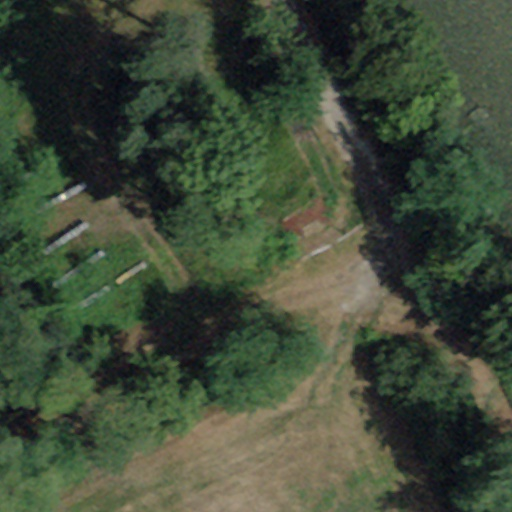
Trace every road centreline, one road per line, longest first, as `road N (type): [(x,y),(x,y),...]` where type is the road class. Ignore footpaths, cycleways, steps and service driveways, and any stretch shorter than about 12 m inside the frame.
road 1 (track): [(511,405),(297,0)]
road 2 (track): [(428,246),(117,511)]
